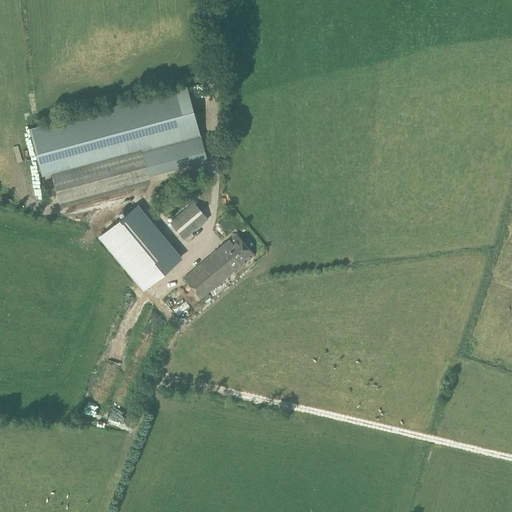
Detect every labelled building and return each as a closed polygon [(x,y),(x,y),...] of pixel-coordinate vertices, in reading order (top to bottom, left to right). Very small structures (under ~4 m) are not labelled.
[(186,86),(29,130),(42,178),(53,175),(59,199),(207,159),(186,86)] [(170,223),(184,240),(208,219),(194,202),(170,223)] [(82,216),(92,211),(89,203),(78,207),(82,216)] [(47,204),(41,207),(45,214),(51,211),(47,204)] [(145,289),(178,262),(133,208),(100,236),(145,289)] [(184,278),(201,299),(254,255),(236,234),(184,278)] [(169,307),(178,297),(171,290),(161,300),(169,307)]
